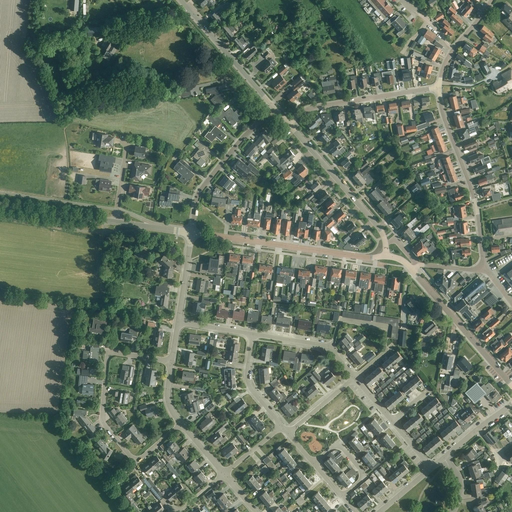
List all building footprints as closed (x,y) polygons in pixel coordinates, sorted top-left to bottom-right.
[(78,11),(79,0),(71,0),(70,10),(78,11)] [(377,0),(372,5),(376,10),(378,8),(385,1),(384,0),(377,0)] [(376,10),(381,14),(390,6),(386,1),(385,1),(378,8),(376,10)] [(471,3),(470,5),(468,4),(467,5),(463,2),(461,5),(470,13),(474,8),(475,6),(471,3)] [(219,12),(216,15),(215,13),(211,16),(215,21),(224,13),(230,8),(227,4),(221,9),(219,11),(219,12)] [(511,8),(510,6),(509,7),(506,4),(499,11),(506,17),(502,21),(511,30),(511,8)] [(466,17),(470,13),(461,5),(459,8),(462,10),(461,13),(466,17)] [(390,6),(381,14),(385,19),(394,11),(390,6)] [(455,14),(457,12),(455,10),(450,7),(447,11),(448,11),(447,13),(451,16),(450,17),(459,26),(463,21),(455,14)] [(441,12),(434,17),(437,21),(444,17),(441,12)] [(227,16),(224,13),(215,21),(219,25),(223,22),(221,20),(224,18),(225,19),(227,16)] [(391,23),(395,27),(403,20),(399,16),(397,17),(394,15),(386,22),(389,26),(391,23)] [(271,24),(266,18),(262,21),(267,27),(271,24)] [(403,20),(395,27),(399,31),(396,34),(399,37),(407,29),(405,27),(407,25),(403,20)] [(444,26),(442,29),(444,31),(443,32),(446,35),(447,34),(450,36),(454,32),(448,27),(450,24),(445,20),(441,23),(444,26)] [(230,25),(228,28),(226,25),(222,29),(226,33),(235,25),(232,22),(229,24),(230,25)] [(234,35),(232,33),(235,30),(236,31),(239,29),(235,25),(226,33),(230,38),(234,35)] [(483,38),(489,43),(490,42),(493,38),(491,36),(493,34),(490,31),(484,26),(480,30),(485,34),(483,38)] [(427,31),(423,36),(432,42),(436,36),(428,30),(427,30),(426,29),(426,30),(427,31)] [(241,38),(238,40),(237,38),(233,41),(237,46),(246,38),(243,34),(240,37),(241,38)] [(421,35),(417,42),(422,45),(426,39),(421,35)] [(272,37),(264,44),(267,46),(274,40),(272,37)] [(245,47),(243,45),(248,40),(246,38),(237,46),(241,51),(245,47)] [(109,61),(115,50),(118,51),(120,47),(118,45),(109,40),(105,48),(107,49),(103,57),(109,61)] [(248,59),(258,51),(260,49),(254,42),(253,43),(249,47),(244,51),(246,54),(245,55),(248,59)] [(461,49),(465,52),(463,54),(463,55),(466,56),(468,54),(473,58),(478,51),(473,47),(466,43),(461,49)] [(427,51),(428,51),(429,52),(430,50),(438,55),(441,50),(435,46),(434,49),(431,47),(430,49),(429,48),(427,51)] [(425,55),(429,57),(435,61),(438,55),(430,50),(429,52),(428,51),(425,55)] [(458,54),(455,59),(463,64),(464,63),(469,67),(471,64),(458,54)] [(266,73),(274,67),(269,61),(261,68),(266,73)] [(491,73),(485,62),(480,64),(486,75),(491,73)] [(424,70),(424,71),(431,72),(432,66),(422,64),(421,68),(418,67),(418,69),(422,70),(424,70)] [(284,66),(278,71),(281,75),(287,70),(284,66)] [(462,74),(457,73),(458,69),(455,68),(456,68),(450,67),(448,80),(454,81),(460,82),(461,78),(462,74)] [(498,81),(493,84),(498,94),(508,88),(509,89),(511,87),(511,70),(511,69),(501,75),(504,79),(501,81),(501,82),(499,83),(498,81)] [(409,70),(402,71),(403,76),(402,76),(403,81),(411,80),(410,75),(409,70)] [(392,71),(382,73),(382,77),(386,76),(387,84),(393,83),(392,75),(392,71)] [(374,74),(374,77),(371,78),(372,86),(379,86),(378,81),(381,81),(380,73),(374,74)] [(368,74),(362,75),(363,79),(359,79),(361,88),(367,87),(366,82),(369,82),(368,74)] [(280,76),(271,83),(277,90),(286,82),(280,76)] [(350,76),(351,80),(348,80),(349,89),(355,88),(355,84),(358,83),(356,76),(350,76)] [(292,102),(301,95),(297,90),(305,83),(300,77),(292,83),(294,86),(292,88),(294,90),(287,96),(292,102)] [(322,82),(323,87),(324,94),(335,92),(333,82),(336,82),(335,77),(329,78),(329,81),(322,82)] [(216,87),(206,89),(207,95),(215,93),(215,94),(216,95),(213,97),(219,104),(222,101),(225,98),(220,92),(220,90),(217,90),(216,87)] [(190,88),(179,90),(181,96),(184,95),(184,97),(191,95),(190,88)] [(427,104),(430,104),(429,97),(422,99),(414,101),(415,106),(418,105),(423,104),(423,106),(422,106),(423,109),(428,108),(427,104)] [(402,102),(403,108),(407,107),(408,110),(411,110),(410,106),(411,106),(410,100),(402,102)] [(466,103),(466,100),(451,103),(452,109),(458,108),(458,105),(464,103),(466,103)] [(397,108),(396,103),(389,104),(390,108),(389,108),(390,114),(398,112),(397,108)] [(384,105),(377,106),(378,112),(378,114),(381,113),(382,115),(384,114),(385,114),(384,110),(385,110),(384,105)] [(364,108),(365,118),(372,117),(371,114),(371,112),(372,112),(371,107),(364,108)] [(221,109),(215,114),(219,118),(220,120),(226,115),(228,117),(226,119),(232,126),(236,122),(235,122),(237,120),(238,121),(242,117),(239,113),(238,114),(236,111),(234,113),(230,108),(224,114),(222,112),(223,111),(221,109)] [(352,119),(355,118),(355,121),(360,121),(360,122),(363,122),(362,116),(359,116),(358,109),(351,110),(352,119)] [(213,112),(207,119),(209,121),(215,126),(210,133),(208,132),(204,137),(212,142),(216,137),(222,141),(226,135),(217,128),(220,125),(216,121),(219,118),(215,114),(213,112)] [(335,113),(333,113),(334,121),(336,120),(336,121),(337,125),(343,124),(343,120),(345,120),(344,116),(343,116),(342,112),(335,113)] [(424,117),(419,119),(420,121),(425,119),(427,122),(435,119),(433,113),(424,116),(424,117)] [(321,118),(326,123),(328,121),(330,120),(331,119),(330,114),(321,115),(321,118)] [(307,125),(312,129),(318,124),(317,123),(318,121),(319,122),(322,120),(318,116),(314,120),(314,119),(307,125)] [(470,120),(469,120),(472,120),(471,117),(464,119),(456,122),(457,128),(464,126),(462,120),(465,119),(466,122),(470,120)] [(404,135),(403,124),(396,125),(397,136),(404,135)] [(327,127),(325,125),(320,129),(322,131),(317,136),(320,139),(321,139),(325,143),(330,139),(324,133),(326,132),(324,130),(327,127)] [(433,132),(428,134),(425,135),(423,136),(419,137),(420,140),(427,138),(434,135),(440,133),(438,127),(432,129),(433,132)] [(467,129),(459,132),(462,141),(470,138),(470,137),(476,134),(476,132),(474,127),(469,129),(467,130),(467,129)] [(260,137),(256,142),(260,146),(264,142),(266,144),(272,139),(265,132),(260,137)] [(96,146),(104,147),(104,145),(112,146),(114,138),(107,137),(108,135),(98,133),(96,146)] [(428,141),(430,139),(435,138),(436,141),(442,138),(440,133),(434,135),(427,138),(428,141)] [(407,136),(400,139),(402,145),(409,142),(407,136)] [(437,144),(433,145),(430,146),(431,150),(432,149),(438,147),(445,144),(442,138),(436,141),(437,144)] [(206,147),(197,140),(198,140),(196,139),(194,141),(196,143),(199,146),(198,148),(199,149),(193,157),(198,161),(196,163),(201,167),(205,161),(210,154),(204,150),(206,147)] [(475,140),(471,142),(464,144),(466,150),(469,148),(471,152),(477,149),(479,148),(478,144),(477,145),(475,140)] [(335,156),(338,153),(340,155),(345,151),(342,147),(339,150),(337,147),(339,145),(341,144),(339,143),(337,141),(333,144),(335,146),(330,150),(335,156)] [(260,146),(256,142),(254,144),(253,143),(245,152),(250,157),(258,148),(261,151),(263,148),(260,146)] [(139,157),(143,158),(144,157),(145,150),(148,150),(149,144),(139,143),(139,147),(136,147),(134,156),(139,157)] [(432,152),(439,149),(441,153),(447,150),(445,144),(438,147),(432,149),(431,150),(432,152)] [(264,154),(263,156),(265,158),(265,159),(267,157),(273,164),(274,162),(276,164),(280,160),(272,152),(270,155),(269,154),(275,148),(273,146),(264,154)] [(294,160),(292,158),(295,156),(290,150),(284,155),(285,156),(280,160),(276,164),(281,170),(285,167),(284,165),(289,161),(291,162),(294,160)] [(344,160),(341,163),(345,168),(351,163),(349,161),(352,158),(354,157),(352,154),(350,152),(348,153),(343,158),(344,160)] [(480,159),(482,164),(489,161),(490,161),(488,156),(484,158),(483,155),(478,157),(477,154),(468,157),(471,163),(479,160),(480,159)] [(102,160),(100,170),(111,172),(112,161),(109,161),(110,157),(100,156),(99,160),(102,160)] [(435,168),(434,168),(435,168),(445,164),(451,162),(449,156),(443,158),(438,160),(437,163),(436,164),(437,166),(435,167),(435,168)] [(181,159),(173,169),(182,176),(179,180),(184,184),(188,178),(190,180),(194,175),(187,168),(189,166),(181,159)] [(239,160),(235,164),(234,165),(232,168),(234,169),(233,170),(237,172),(244,177),(251,169),(244,164),(242,163),(242,162),(239,160)] [(488,169),(486,164),(490,163),(489,161),(482,164),(483,165),(474,169),(476,174),(486,170),(488,174),(493,172),(491,168),(488,169)] [(442,169),(442,168),(446,167),(447,170),(454,168),(451,162),(445,164),(435,168),(436,172),(439,170),(442,169)] [(142,166),(133,165),(131,179),(139,180),(140,177),(144,174),(144,171),(150,172),(151,166),(142,165),(142,166)] [(297,179),(293,182),(296,186),(305,179),(304,178),(307,175),(305,172),(307,170),(303,165),(297,170),(294,172),(296,174),(298,172),(301,175),(297,179)] [(358,172),(352,177),(357,181),(366,174),(372,168),(370,166),(361,173),(359,170),(357,172),(358,172)] [(251,171),(257,175),(260,172),(254,167),(251,171)] [(444,174),(441,176),(442,179),(450,176),(456,174),(454,168),(447,170),(444,171),(445,174),(444,174)] [(293,174),(290,171),(290,170),(283,176),(286,179),(288,178),(293,174)] [(485,177),(478,180),(480,186),(485,184),(486,184),(487,183),(488,183),(489,182),(489,180),(493,178),(491,173),(488,174),(485,176),(485,177)] [(366,174),(357,181),(361,186),(366,182),(367,184),(373,179),(369,175),(368,175),(366,174)] [(446,180),(450,179),(452,182),(458,180),(456,174),(450,176),(442,179),(443,182),(447,180),(446,180)] [(220,184),(226,189),(229,191),(235,183),(232,181),(226,176),(220,184)] [(241,176),(239,179),(249,186),(251,183),(241,176)] [(99,186),(99,190),(110,192),(111,181),(100,180),(96,179),(95,186),(99,186)] [(311,179),(307,182),(311,187),(315,192),(321,186),(317,182),(315,183),(311,179)] [(376,189),(373,191),(369,195),(378,204),(384,199),(382,197),(386,193),(380,186),(382,184),(380,181),(374,187),(376,189)] [(417,183),(411,188),(416,195),(422,189),(417,183)] [(492,195),(492,198),(500,196),(499,193),(494,194),(493,191),(491,192),(490,189),(491,188),(490,185),(482,188),(483,190),(482,191),(484,197),(492,195)] [(130,186),(129,192),(134,193),(133,197),(143,198),(144,194),(149,195),(150,189),(145,188),(145,187),(135,186),(130,186)] [(179,195),(174,194),(175,188),(170,187),(168,197),(161,196),(159,205),(171,206),(172,202),(178,203),(179,195)] [(453,201),(456,200),(464,198),(462,192),(460,193),(458,187),(450,190),(453,201)] [(215,191),(217,192),(216,197),(212,197),(211,204),(218,205),(220,195),(222,192),(217,188),(215,191)] [(312,200),(315,204),(317,202),(319,204),(323,202),(326,199),(325,199),(329,195),(325,191),(317,197),(316,196),(312,200)] [(223,192),(222,192),(220,195),(218,205),(225,206),(226,199),(223,198),(223,192)] [(323,207),(322,208),(327,213),(327,216),(329,218),(334,214),(330,209),(336,204),(332,199),(328,202),(325,204),(323,206),(323,207)] [(387,206),(382,200),(384,199),(378,204),(377,205),(382,211),(390,204),(387,206)] [(391,211),(390,209),(392,207),(393,209),(396,207),(393,204),(391,206),(390,204),(382,211),(386,215),(391,211)] [(324,223),(325,224),(327,226),(330,229),(346,215),(342,210),(338,214),(338,213),(331,219),(331,218),(324,223)] [(395,214),(397,217),(391,221),(396,227),(402,223),(400,221),(405,216),(399,210),(395,214)] [(434,221),(441,214),(438,211),(436,214),(434,212),(430,217),(434,221)] [(254,219),(252,227),(257,228),(257,227),(259,228),(260,220),(261,216),(260,216),(260,214),(255,213),(254,219)] [(264,218),(263,228),(269,229),(271,219),(273,219),(273,214),(266,213),(266,218),(264,218)] [(299,234),(301,235),(303,222),(302,222),(302,221),(303,221),(303,218),(300,217),(299,222),(300,223),(299,228),(295,228),(294,236),(298,236),(299,234)] [(279,234),(280,221),(281,219),(276,218),(275,224),(273,224),(272,233),(279,234)] [(511,218),(492,221),(494,236),(511,233),(511,218)] [(289,235),(291,221),(284,220),(282,229),(283,229),(282,234),(289,235)] [(349,225),(345,227),(344,226),(340,230),(342,232),(344,230),(346,233),(348,231),(350,233),(357,227),(352,222),(349,225)] [(402,233),(405,238),(413,231),(411,229),(413,227),(410,223),(404,227),(406,229),(402,233)] [(415,234),(413,231),(405,238),(409,242),(413,238),(415,240),(421,235),(417,231),(415,234)] [(358,236),(351,242),(353,245),(355,243),(357,246),(360,243),(361,244),(363,242),(363,241),(366,238),(366,237),(364,235),(364,236),(362,233),(358,236)] [(435,249),(436,247),(434,245),(432,242),(430,244),(425,238),(412,250),(418,257),(428,249),(431,252),(435,249)] [(144,244),(142,249),(151,253),(153,248),(144,244)] [(462,249),(454,250),(449,250),(450,259),(454,259),(454,257),(467,256),(467,255),(471,255),(470,249),(462,250),(462,249)] [(227,266),(230,267),(233,267),(235,255),(230,254),(229,262),(227,262),(227,266)] [(174,263),(165,255),(159,261),(165,267),(164,272),(163,272),(162,277),(172,278),(173,269),(170,267),(174,263)] [(201,264),(200,272),(206,273),(207,269),(209,269),(209,268),(212,268),(212,269),(213,269),(214,269),(217,269),(217,270),(222,271),(224,256),(219,255),(219,259),(210,258),(209,265),(201,264)] [(264,276),(264,280),(266,280),(267,277),(268,273),(271,273),(272,266),(266,265),(265,272),(264,276)] [(321,285),(322,280),(323,276),(326,276),(327,268),(321,267),(319,280),(318,288),(323,289),(323,286),(321,285)] [(277,277),(276,283),(283,284),(283,279),(284,279),(284,275),(285,268),(281,268),(280,274),(278,274),(277,277)] [(503,275),(504,276),(503,277),(511,287),(511,268),(507,273),(507,274),(506,275),(505,273),(503,275)] [(305,284),(306,279),(309,279),(310,272),(304,271),(302,285),(302,288),(305,288),(305,284)] [(354,292),(356,292),(356,289),(357,285),(355,285),(353,284),(353,280),(355,280),(357,272),(351,271),(349,283),(349,287),(349,288),(349,289),(348,291),(354,292)] [(443,275),(435,282),(445,294),(449,291),(457,285),(451,278),(448,281),(443,275)] [(222,279),(221,279),(221,278),(214,277),(213,285),(220,286),(220,281),(222,282),(222,279)] [(389,279),(388,282),(386,297),(391,298),(391,294),(390,294),(391,290),(394,290),(394,291),(396,291),(397,289),(398,285),(399,282),(398,282),(399,278),(392,277),(392,279),(389,279)] [(208,282),(205,281),(197,280),(196,290),(203,291),(203,292),(206,293),(208,282)] [(463,312),(464,314),(471,308),(470,306),(481,296),(489,289),(483,282),(455,306),(461,313),(463,312)] [(156,287),(155,295),(160,295),(160,298),(161,298),(159,307),(167,308),(168,301),(167,301),(168,296),(169,296),(169,294),(168,294),(169,288),(156,287)] [(498,300),(493,294),(485,301),(491,307),(498,300)] [(409,311),(412,309),(418,303),(415,299),(415,297),(414,296),(413,296),(406,302),(406,303),(405,304),(405,305),(409,311)] [(199,314),(200,307),(204,308),(205,303),(194,302),(192,313),(199,314)] [(282,305),(276,304),(276,303),(274,313),(274,314),(278,315),(279,308),(282,309),(282,305)] [(218,309),(216,316),(227,318),(228,311),(221,310),(222,306),(217,305),(217,309),(218,309)] [(472,308),(471,308),(464,314),(470,321),(477,315),(471,309),(472,308)] [(241,312),(234,311),(233,319),(243,320),(245,311),(241,310),(241,312)] [(259,312),(254,312),(252,311),(249,310),(248,313),(247,321),(257,322),(259,312)] [(484,324),(483,322),(491,315),(487,311),(481,316),(482,317),(478,320),(478,321),(472,326),(477,330),(484,324)] [(272,317),(271,317),(271,316),(268,315),(268,316),(262,316),(261,323),(271,324),(272,317)] [(290,319),(277,317),(276,325),(289,327),(290,319)] [(89,331),(100,333),(100,334),(104,335),(105,325),(106,326),(107,322),(97,320),(97,319),(94,318),(92,328),(90,328),(89,331)] [(391,318),(390,324),(392,326),(392,327),(397,327),(399,319),(391,318)] [(490,325),(492,328),(500,321),(497,318),(490,325)] [(311,322),(299,320),(298,328),(305,330),(310,331),(311,322)] [(425,329),(423,330),(426,334),(429,336),(438,328),(432,322),(425,329)] [(330,326),(317,324),(316,332),(329,334),(330,326)] [(153,342),(154,342),(154,345),(161,346),(163,331),(161,331),(162,328),(155,327),(155,330),(156,331),(155,337),(154,336),(153,342)] [(482,337),(486,341),(495,334),(491,329),(491,330),(489,328),(482,333),(484,335),(482,337)] [(120,341),(131,343),(132,336),(136,337),(137,331),(129,330),(128,333),(121,332),(120,341)] [(201,336),(190,334),(188,343),(199,345),(201,337),(204,338),(204,336),(201,336)] [(345,337),(338,343),(346,351),(353,345),(351,342),(352,340),(347,334),(344,336),(345,337)] [(497,340),(491,345),(493,347),(492,348),(496,352),(504,346),(504,347),(511,340),(511,335),(510,334),(504,340),(505,341),(503,342),(502,339),(500,341),(499,341),(498,342),(497,340)] [(229,345),(231,345),(230,352),(237,353),(238,344),(237,344),(237,341),(230,340),(229,345)] [(274,346),(268,345),(267,348),(262,348),(261,359),(269,361),(271,349),(273,349),(274,346)] [(99,348),(91,347),(90,351),(86,350),(83,350),(83,358),(89,359),(89,362),(92,362),(97,363),(99,348)] [(511,353),(511,351),(509,348),(506,351),(505,350),(499,356),(503,360),(505,362),(511,357),(510,355),(511,353)] [(186,351),(184,363),(192,365),(194,353),(186,351)] [(294,361),(295,357),(296,353),(284,351),(283,360),(294,361)] [(356,351),(350,356),(358,365),(363,360),(356,351)] [(236,362),(237,353),(230,352),(228,361),(236,362)] [(397,352),(392,356),(397,362),(402,358),(397,352)] [(298,358),(298,363),(297,363),(296,370),(296,372),(299,372),(299,370),(300,370),(301,362),(313,364),(314,356),(302,354),(301,358),(298,358)] [(370,354),(365,359),(368,362),(373,358),(370,354)] [(392,356),(387,360),(392,366),(397,362),(392,356)] [(452,357),(445,356),(443,368),(450,369),(452,357)] [(464,358),(457,364),(465,372),(472,366),(464,358)] [(382,364),(387,370),(392,366),(387,360),(382,364)] [(129,371),(127,371),(128,366),(125,366),(124,370),(122,370),(120,379),(124,379),(123,384),(129,385),(131,377),(132,378),(134,366),(130,366),(129,371)] [(259,368),(260,382),(269,381),(268,367),(259,368)] [(384,373),(379,367),(374,371),(379,377),(381,379),(382,377),(382,376),(385,373),(384,373)] [(144,376),(147,377),(145,384),(155,386),(156,380),(155,380),(156,370),(145,368),(144,376)] [(227,369),(224,370),(224,378),(228,378),(235,378),(235,369),(227,369)] [(321,378),(317,373),(315,370),(314,370),(313,369),(310,372),(318,381),(319,380),(321,378)] [(335,378),(330,372),(328,370),(325,373),(326,375),(322,379),(327,385),(335,378)] [(183,371),(182,379),(189,380),(189,382),(194,383),(195,378),(194,377),(194,373),(183,371)] [(374,371),(369,375),(374,381),(376,383),(378,381),(376,380),(379,377),(374,371)] [(310,372),(307,375),(309,378),(308,379),(314,385),(318,381),(310,372)] [(371,384),(374,381),(369,375),(364,379),(369,385),(370,385),(371,387),(373,385),(371,384)] [(447,375),(446,385),(444,385),(444,390),(452,391),(452,386),(453,386),(453,376),(447,375)] [(270,383),(272,385),(279,380),(280,378),(278,376),(275,378),(270,383)] [(417,376),(412,380),(417,386),(422,382),(417,376)] [(228,387),(236,387),(235,378),(228,378),(224,378),(225,387),(228,387)] [(78,386),(83,386),(82,393),(92,395),(93,385),(87,384),(87,380),(79,379),(78,386)] [(412,380),(407,384),(412,390),(417,386),(412,380)] [(477,383),(466,392),(474,402),(484,393),(491,402),(492,401),(496,402),(501,397),(500,396),(501,396),(495,389),(494,390),(488,382),(485,385),(484,384),(480,387),(477,383)] [(404,384),(405,385),(402,388),(407,394),(412,390),(407,384),(406,383),(404,384)] [(314,385),(308,390),(306,388),(304,387),(302,389),(302,390),(304,393),(310,399),(319,391),(314,385)] [(282,392),(281,394),(275,388),(269,393),(277,402),(279,400),(281,401),(282,401),(287,398),(287,396),(284,393),(282,392)] [(112,395),(120,396),(119,402),(127,403),(129,393),(121,391),(120,392),(113,391),(112,395)] [(399,391),(394,395),(399,401),(404,397),(399,391)] [(185,404),(188,403),(199,400),(198,397),(196,397),(194,398),(194,397),(192,392),(183,395),(185,404)] [(294,398),(296,396),(297,394),(295,392),(292,395),(286,400),(288,402),(294,398)] [(394,395),(389,399),(394,405),(399,401),(394,395)] [(436,398),(431,402),(436,408),(441,404),(436,398)] [(203,399),(199,400),(188,403),(191,412),(201,410),(199,404),(199,403),(200,403),(201,404),(204,403),(203,399)] [(228,406),(232,411),(235,409),(238,413),(247,405),(242,399),(237,403),(235,400),(228,406)] [(384,403),(387,406),(389,409),(394,405),(389,399),(384,403)] [(214,401),(205,408),(208,411),(210,409),(215,405),(215,406),(217,404),(214,401)] [(431,402),(426,406),(431,412),(436,408),(431,402)] [(295,412),(297,410),(297,409),(298,407),(296,406),(295,406),(294,407),(291,403),(289,405),(287,403),(281,407),(289,417),(295,412)] [(468,409),(465,411),(472,419),(476,415),(473,411),(475,409),(470,403),(466,407),(468,409)] [(147,408),(145,404),(139,406),(141,412),(145,411),(147,417),(158,413),(156,405),(147,408)] [(426,416),(431,412),(426,406),(421,410),(426,416)] [(121,412),(120,412),(118,409),(115,411),(113,408),(109,412),(112,416),(113,416),(121,426),(127,420),(121,412)] [(79,419),(85,426),(84,427),(89,434),(95,429),(85,417),(86,410),(74,409),(73,417),(79,417),(79,419)] [(461,411),(457,415),(462,421),(464,419),(467,423),(472,419),(465,411),(463,413),(461,411)] [(203,423),(200,426),(204,431),(210,426),(211,427),(216,423),(211,417),(212,415),(209,412),(205,416),(207,418),(202,422),(203,423)] [(418,413),(413,417),(418,423),(423,419),(418,413)] [(247,421),(250,425),(251,424),(258,432),(265,426),(262,423),(255,415),(247,421)] [(413,417),(408,421),(413,427),(418,423),(413,417)] [(368,424),(372,429),(378,424),(374,419),(368,424)] [(511,424),(508,420),(501,426),(511,437),(511,436),(511,424)] [(216,445),(220,441),(222,444),(228,439),(225,436),(223,438),(218,432),(220,431),(219,430),(224,427),(228,424),(226,421),(222,425),(222,424),(214,431),(216,434),(211,439),(216,445)] [(408,421),(403,425),(408,431),(413,427),(408,421)] [(455,421),(450,425),(455,431),(460,427),(455,421)] [(239,434),(246,442),(246,441),(240,433),(241,432),(239,430),(242,428),(245,426),(243,423),(240,426),(237,429),(238,429),(236,431),(239,434)] [(372,429),(376,434),(382,429),(378,424),(372,429)] [(127,431),(123,435),(128,440),(131,437),(138,445),(145,439),(133,425),(126,431),(127,431)] [(450,425),(445,429),(450,435),(455,431),(450,425)] [(445,440),(450,435),(445,429),(440,434),(445,440)] [(349,442),(353,447),(359,441),(354,436),(358,434),(356,431),(350,436),(353,438),(349,442)] [(491,445),(497,442),(499,441),(497,435),(493,436),(489,431),(483,436),(491,445)] [(243,444),(246,442),(239,434),(236,436),(243,444)] [(380,439),(384,444),(391,439),(386,434),(380,439)] [(437,436),(432,440),(437,446),(442,442),(437,436)] [(94,444),(99,450),(100,449),(104,453),(102,457),(107,460),(112,450),(108,448),(108,447),(105,444),(100,439),(94,444)] [(384,444),(389,449),(395,444),(391,439),(384,444)] [(432,440),(427,444),(433,450),(437,446),(432,440)] [(361,448),(363,451),(369,447),(367,444),(364,446),(363,446),(359,441),(353,447),(357,452),(361,448)] [(165,454),(163,456),(168,462),(174,457),(171,454),(179,447),(174,442),(166,449),(170,454),(168,457),(165,454)] [(232,444),(222,452),(227,458),(232,454),(233,455),(238,451),(232,444)] [(428,455),(433,450),(427,444),(422,448),(428,455)] [(279,453),(276,456),(278,458),(280,456),(282,459),(288,454),(284,449),(283,449),(280,446),(276,449),(279,453)] [(181,450),(179,447),(171,454),(174,457),(176,455),(181,462),(190,454),(184,448),(181,450)] [(362,457),(366,462),(372,457),(367,452),(370,449),(369,447),(363,451),(366,454),(362,457)] [(480,451),(477,453),(473,449),(464,456),(468,461),(472,457),(474,459),(482,453),(480,451)] [(487,455),(490,458),(492,457),(494,459),(496,458),(493,454),(494,454),(492,451),(487,455)] [(324,462),(328,467),(342,455),(340,453),(335,458),(333,460),(330,457),(324,462)] [(284,461),(286,464),(292,459),(288,454),(282,459),(279,461),(281,463),(282,462),(284,461)] [(341,469),(336,464),(338,462),(339,462),(344,458),(342,455),(328,467),(333,472),(334,471),(336,473),(341,469)] [(160,460),(157,457),(150,462),(155,468),(158,465),(160,468),(165,463),(162,459),(160,460)] [(265,459),(265,458),(273,467),(275,465),(268,457),(265,459)] [(381,462),(379,460),(379,459),(376,461),(372,457),(366,462),(370,467),(374,464),(376,466),(381,462)] [(272,467),(273,467),(265,458),(263,460),(273,472),(275,470),(272,467)] [(297,464),(292,459),(286,464),(283,466),(285,468),(288,466),(291,469),(297,464)] [(189,469),(193,474),(199,469),(197,467),(199,465),(194,460),(188,465),(190,468),(189,469)] [(468,467),(470,472),(478,470),(481,469),(478,460),(472,462),(473,465),(468,467)] [(409,470),(406,468),(407,467),(408,465),(405,461),(403,461),(397,467),(404,475),(409,470)] [(156,470),(155,468),(150,462),(143,468),(148,474),(152,471),(154,472),(156,470)] [(397,470),(394,473),(399,479),(404,475),(397,467),(395,465),(394,467),(397,470)] [(381,467),(377,471),(381,475),(382,476),(386,473),(381,467)] [(343,471),(342,472),(341,469),(336,473),(338,475),(336,477),(341,482),(354,470),(352,468),(347,472),(345,474),(343,471)] [(203,474),(199,469),(193,474),(195,476),(193,478),(198,484),(205,478),(202,475),(203,474)] [(291,480),(292,479),(294,477),(297,480),(303,474),(299,469),(293,475),(289,478),(291,480)] [(390,473),(387,475),(394,483),(399,479),(394,473),(391,469),(388,471),(390,473)] [(478,470),(470,472),(472,478),(477,476),(478,479),(483,477),(483,479),(491,477),(494,476),(492,471),(489,473),(489,472),(483,474),(483,473),(482,473),(482,472),(482,471),(482,470),(481,469),(480,469),(478,470)] [(354,470),(341,482),(345,487),(351,481),(352,482),(355,480),(352,476),(356,472),(354,470)] [(495,480),(501,485),(508,476),(502,471),(495,480)] [(295,484),(299,482),(301,485),(307,479),(303,474),(297,480),(294,483),(295,484)] [(133,481),(131,483),(136,489),(142,483),(136,475),(131,478),(133,481)] [(246,481),(250,486),(260,478),(258,476),(255,479),(252,476),(250,477),(248,479),(246,481)] [(260,478),(250,486),(255,491),(260,486),(259,484),(262,480),(260,477),(260,478)] [(312,484),(307,479),(301,485),(305,490),(312,484)] [(471,484),(471,490),(484,488),(483,482),(482,479),(476,480),(476,483),(471,484)] [(379,484),(378,482),(377,482),(376,481),(375,480),(374,481),(383,492),(388,488),(383,482),(379,484)] [(371,483),(374,485),(373,485),(375,488),(373,490),(378,497),(383,492),(374,481),(371,483)] [(135,502),(130,496),(132,494),(131,493),(136,489),(131,483),(124,489),(127,492),(123,495),(131,505),(134,503),(133,503),(135,502)] [(180,484),(173,489),(178,495),(185,489),(180,484)] [(485,497),(484,494),(484,488),(471,490),(472,496),(478,495),(479,498),(485,497)] [(173,489),(169,493),(168,491),(165,494),(166,495),(171,501),(178,495),(173,489)] [(259,496),(264,502),(274,493),(272,491),(268,494),(265,491),(259,496)] [(213,492),(207,496),(210,500),(212,498),(218,506),(227,499),(224,494),(219,497),(216,494),(216,495),(213,492)] [(312,497),(316,502),(322,497),(318,492),(312,497)] [(274,501),(271,498),(274,496),(272,494),(274,493),(264,502),(268,506),(274,501)] [(362,495),(360,497),(368,505),(373,501),(367,495),(364,497),(362,495)] [(316,502),(313,505),(315,507),(318,504),(320,507),(326,502),(322,497),(316,502)] [(358,498),(360,501),(357,503),(363,509),(368,505),(360,497),(358,498)] [(227,499),(218,506),(222,511),(226,511),(229,511),(226,508),(231,504),(227,499)] [(473,507),(475,511),(478,511),(484,509),(482,506),(488,502),(486,499),(483,499),(477,502),(479,504),(473,507)] [(319,511),(322,509),(324,511),(331,507),(326,502),(320,507),(317,510),(319,511)] [(159,503),(153,509),(155,511),(160,511),(164,509),(159,503)]
